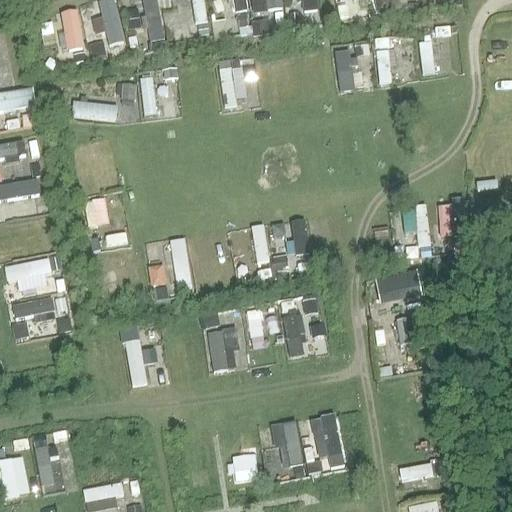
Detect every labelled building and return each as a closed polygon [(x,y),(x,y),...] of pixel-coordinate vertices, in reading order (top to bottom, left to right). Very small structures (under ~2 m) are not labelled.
[(113,46),(129,44),(122,0),(116,0),(104,2),(107,19),(99,20),(101,35),(111,33),(113,46)] [(166,0),(150,0),(153,43),(169,43),(166,0)] [(196,0),(200,24),(213,22),(210,0),(196,0)] [(272,21),(257,24),(253,0),(239,0),(244,37),(274,33),(272,21)] [(289,12),(288,0),(257,0),(258,13),(289,12)] [(305,0),(306,13),(324,12),(323,0),(305,0)] [(375,11),(374,0),(341,0),(343,13),(375,11)] [(410,0),(381,0),(383,11),(411,8),(410,0)] [(87,11),(69,12),(71,52),(90,51),(87,11)] [(289,17),(290,29),(299,28),(298,16),(289,17)] [(178,27),(179,40),(196,38),(195,25),(178,27)] [(384,84),(397,83),(395,38),(381,39),(384,84)] [(428,76),(441,74),(437,42),(424,44),(428,76)] [(109,44),(95,46),(97,59),(111,56),(109,44)] [(341,53),(346,93),(362,91),(357,51),(341,53)] [(224,71),(229,109),(243,108),(242,99),(252,98),(248,68),(224,71)] [(126,84),(125,106),(141,106),(142,84),(126,84)] [(147,84),(148,117),(162,117),(161,84),(147,84)] [(0,93),(0,113),(43,111),(42,92),(0,93)] [(169,116),(183,115),(182,101),(169,102),(169,116)] [(78,102),(77,117),(123,121),(124,107),(78,102)] [(76,156),(98,151),(95,141),(74,146),(76,156)] [(42,142),(0,146),(0,162),(44,157),(42,142)] [(95,156),(82,159),(90,192),(103,189),(95,156)] [(0,206),(47,198),(44,181),(0,188),(0,206)] [(511,234),(510,219),(486,223),(489,242),(511,237),(511,234)] [(296,256),(314,255),(312,221),(294,222),(296,256)] [(288,224),(274,227),(275,238),(290,235),(288,224)] [(272,228),(256,229),(258,269),(274,268),(272,228)] [(230,235),(215,236),(217,271),(232,270),(230,235)] [(192,240),(177,241),(180,289),(196,288),(192,240)] [(292,257),(275,258),(276,280),(293,279),(292,257)] [(152,268),(156,288),(173,285),(169,265),(152,268)] [(421,301),(416,274),(375,282),(380,309),(421,301)] [(41,318),(42,321),(74,316),(71,297),(15,307),(21,341),(33,339),(30,319),(41,318)] [(209,333),(225,331),(223,313),(207,315),(209,333)] [(307,317),(285,320),(292,360),(314,356),(307,317)] [(396,323),(400,348),(414,346),(410,321),(396,323)] [(242,330),(211,334),(215,373),(242,370),(240,352),(245,351),(242,330)] [(146,341),(130,344),(139,388),(155,385),(146,341)] [(328,472),(351,468),(344,416),(320,420),(328,472)] [(278,427),(282,450),(287,449),(290,469),(311,465),(304,422),(278,427)] [(42,449),(45,486),(60,485),(57,448),(42,449)] [(4,462),(9,500),(35,497),(31,459),(4,462)] [(91,511),(103,511),(121,509),(119,497),(142,493),(141,482),(87,491),(91,511)]
